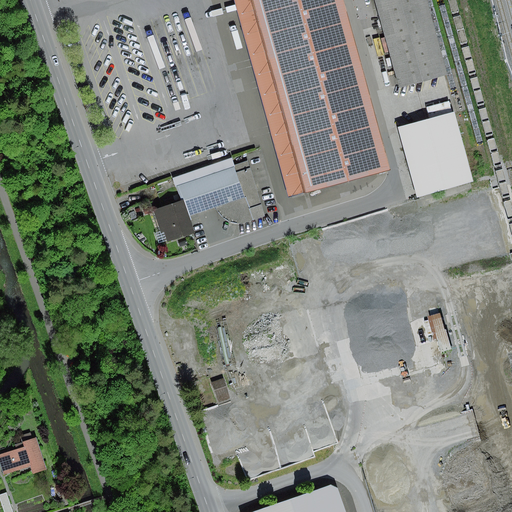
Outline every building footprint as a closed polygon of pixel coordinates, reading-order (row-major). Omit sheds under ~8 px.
[(239,0),(296,195),(390,168),(341,0),(239,0)] [(417,0),(373,0),(408,122),(448,111),(417,0)] [(448,111),(408,122),(400,124),(420,198),(472,184),(452,110),(448,111)] [(247,197),(219,207),(222,215),(227,220),(233,223),(241,224),(253,222),(269,217),(250,162),(236,167),(247,197)] [(179,188),(184,202),(188,200),(194,216),(219,207),(247,197),(236,167),(179,188)] [(165,234),(169,233),(173,244),(200,235),(194,216),(188,200),(184,202),(157,211),(165,234)] [(440,314),(429,317),(435,339),(439,338),(443,351),(451,349),(445,329),(444,329),(440,314)] [(223,379),(212,383),(219,402),(230,398),(223,379)] [(28,449),(3,456),(8,473),(33,466),(36,476),(52,471),(42,437),(26,442),(28,449)] [(330,486),(255,511),(345,511),(337,488),(330,486)] [(6,493),(0,495),(0,500),(4,511),(12,511),(13,511),(6,493)]
